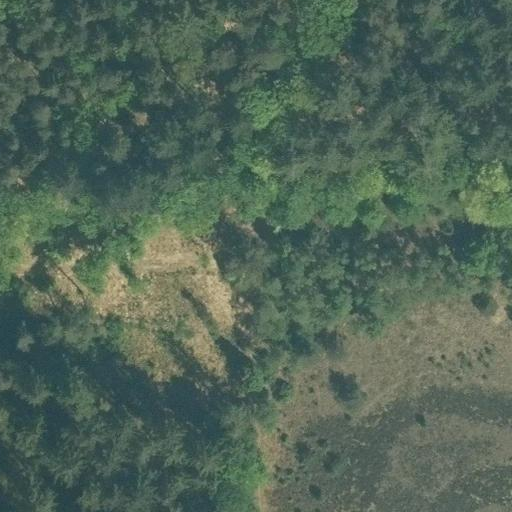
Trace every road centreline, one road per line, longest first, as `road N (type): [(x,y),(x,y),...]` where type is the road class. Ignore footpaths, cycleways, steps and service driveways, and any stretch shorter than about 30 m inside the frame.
road 1 (track): [(254,511),(231,197)]
road 2 (track): [(231,197),(511,184)]
road 3 (track): [(0,277),(235,267)]
road 4 (track): [(231,197),(307,0)]
road 5 (track): [(93,203),(231,197)]
